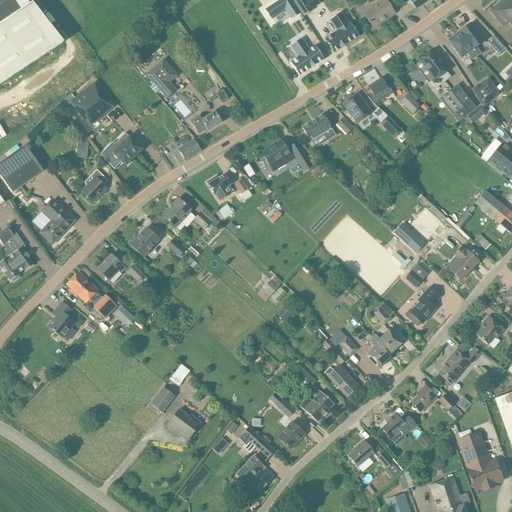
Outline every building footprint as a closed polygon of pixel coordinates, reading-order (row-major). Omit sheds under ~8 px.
[(0,0),(0,11),(17,0),(0,0)] [(32,3),(29,5),(25,0),(17,0),(0,11),(0,84),(63,43),(32,3)] [(280,0),(267,9),(265,10),(266,12),(270,19),(284,9),(291,20),(300,14),(291,0),(280,0)] [(292,0),(302,14),(304,16),(312,11),(311,9),(320,4),(317,0),(292,0)] [(326,0),(333,11),(345,3),(343,0),(326,0)] [(394,14),(384,0),(364,15),(373,29),(382,22),(381,20),(384,18),(385,20),(394,14)] [(430,0),(408,0),(416,10),(430,0)] [(511,1),(507,6),(503,1),(490,11),(503,27),(508,22),(511,26),(511,1)] [(325,40),(326,41),(334,53),(340,49),(346,45),(359,37),(358,36),(350,23),(349,24),(344,17),(333,24),(332,24),(337,32),(334,34),(325,40)] [(470,24),(459,32),(477,57),(481,54),(476,48),(483,43),(470,24)] [(459,33),(448,41),(460,59),(467,54),(472,61),(477,57),(459,32),(458,33),(459,33)] [(505,49),(493,37),(487,43),(498,55),(505,49)] [(298,58),(290,63),(299,76),(311,69),(315,66),(317,65),(317,64),(324,60),(315,46),(309,50),(302,40),(301,40),(291,47),(290,47),(298,58)] [(446,69),(432,52),(419,62),(430,75),(427,78),(433,86),(435,89),(450,78),(445,70),(446,69)] [(163,62),(148,75),(167,98),(175,92),(167,83),(175,76),(165,64),(163,62)] [(386,87),(381,79),(368,87),(374,96),(371,98),(375,104),(393,93),(388,85),(386,87)] [(483,108),(498,94),(490,82),(482,88),(480,85),(472,91),(483,108)] [(94,84),(70,103),(73,106),(89,126),(113,107),(94,84)] [(475,108),(457,85),(439,99),(458,122),(475,108)] [(413,89),(410,93),(415,99),(419,95),(413,89)] [(511,89),(496,105),(506,116),(511,110),(511,89)] [(219,90),(215,98),(217,96),(221,102),(228,98),(223,90),(220,92),(219,90)] [(371,114),(357,94),(343,104),(357,124),(371,114)] [(420,107),(408,96),(401,103),(413,114),(420,107)] [(466,117),(472,124),(485,113),(479,106),(466,117)] [(222,123),(215,112),(203,119),(200,115),(190,121),(198,135),(206,130),(207,131),(222,123)] [(323,115),(302,128),(307,136),(311,142),(324,134),(329,141),(336,137),(331,129),(332,129),(323,115)] [(0,116),(0,143),(10,139),(0,116)] [(402,131),(388,117),(380,124),(395,139),(402,131)] [(426,118),(421,123),(426,127),(430,122),(426,118)] [(353,128),(343,119),(337,125),(346,135),(353,128)] [(422,145),(430,152),(441,140),(434,133),(422,145)] [(511,141),(505,133),(501,139),(511,147),(511,141)] [(141,150),(125,134),(120,139),(123,142),(118,148),(116,146),(109,154),(116,161),(118,159),(125,166),(141,150)] [(201,151),(191,136),(187,138),(186,137),(179,142),(182,147),(172,154),(180,165),(201,151)] [(269,148),(261,153),(266,161),(270,166),(273,172),(286,165),(282,159),(289,154),(286,149),(281,141),(273,145),(274,146),(270,149),(269,148)] [(89,158),(89,143),(79,143),(78,157),(89,158)] [(308,161),(297,143),(289,147),(304,172),(308,169),(312,176),(322,170),(318,164),(313,167),(312,166),(316,164),(313,159),(308,161)] [(495,153),(511,166),(511,152),(501,144),(495,153)] [(43,172),(25,146),(0,162),(0,176),(12,194),(43,172)] [(511,175),(511,166),(495,153),(488,161),(508,178),(510,174),(511,175)] [(105,179),(96,170),(85,182),(85,184),(87,186),(81,192),(92,203),(106,189),(101,184),(105,179)] [(231,184),(225,175),(218,179),(216,177),(207,183),(219,201),(230,194),(226,187),(231,184)] [(248,190),(241,181),(235,185),(241,195),(248,190)] [(278,195),(274,191),(269,197),(272,200),(278,195)] [(511,214),(485,191),(474,204),(511,235),(511,214)] [(256,198),(249,204),(257,213),(264,207),(256,198)] [(185,206),(178,199),(162,216),(169,223),(175,228),(181,222),(187,227),(193,221),(204,231),(204,230),(208,234),(214,228),(219,223),(204,209),(196,218),(189,212),(191,211),(185,206)] [(71,217),(53,200),(41,212),(51,221),(40,233),(52,245),(72,224),(68,221),(71,217)] [(233,214),(227,205),(219,211),(224,219),(233,214)] [(466,212),(455,225),(456,226),(460,230),(471,217),(470,215),(466,212)] [(13,237),(7,228),(0,232),(0,241),(2,245),(6,243),(10,249),(3,253),(6,258),(0,262),(0,267),(10,282),(19,275),(18,274),(24,269),(25,271),(33,265),(28,258),(29,257),(26,253),(25,254),(21,249),(24,247),(16,235),(13,237)] [(159,240),(146,228),(130,246),(143,258),(159,240)] [(428,241),(414,228),(403,240),(425,261),(424,263),(428,267),(437,258),(432,253),(433,253),(425,245),(428,241)] [(490,245),(480,235),(475,240),(485,251),(490,245)] [(185,251),(172,240),(167,246),(179,257),(185,251)] [(191,247),(188,250),(196,257),(199,254),(191,247)] [(465,252),(461,248),(454,255),(459,259),(449,270),(461,281),(478,262),(466,251),(465,252)] [(125,269),(111,256),(97,270),(109,281),(118,271),(120,273),(125,269)] [(194,261),(189,257),(184,262),(189,266),(194,261)] [(427,275),(417,265),(405,279),(415,288),(427,275)] [(144,277),(134,267),(128,273),(138,283),(144,277)] [(97,291),(78,273),(66,285),(85,303),(89,300),(96,306),(94,308),(104,318),(116,306),(105,296),(103,299),(96,292),(97,291)] [(295,295),(275,276),(263,289),(270,296),(278,287),(280,289),(272,298),(277,303),(286,294),(291,299),(295,295)] [(440,297),(430,287),(418,300),(420,302),(410,313),(408,312),(404,316),(416,327),(420,323),(422,324),(436,309),(432,306),(440,297)] [(511,287),(503,299),(511,305),(511,306),(511,287)] [(72,311),(61,303),(52,314),(56,318),(48,327),(62,338),(63,337),(68,341),(76,332),(71,328),(76,323),(67,316),(72,311)] [(361,304),(356,308),(360,313),(365,308),(361,304)] [(124,317),(130,324),(135,319),(122,307),(118,311),(114,315),(121,321),(124,317)] [(391,319),(380,307),(372,314),(383,326),(391,319)] [(284,308),(277,315),(281,320),(289,313),(284,308)] [(210,312),(206,309),(202,314),(209,319),(211,316),(209,314),(210,312)] [(495,323),(488,317),(482,323),(484,325),(476,335),(483,341),(488,345),(494,338),(496,339),(504,330),(495,323)] [(135,324),(141,329),(143,326),(137,321),(135,324)] [(85,328),(92,333),(96,328),(89,323),(85,328)] [(267,330),(263,334),(268,339),(272,335),(267,330)] [(372,339),(389,356),(401,345),(389,332),(380,340),(376,335),(372,339)] [(335,340),(332,343),(345,357),(348,355),(350,357),(357,350),(346,338),(345,339),(341,334),(335,340)] [(346,360),(327,339),(322,344),(341,365),(346,360)] [(390,358),(389,356),(372,339),(369,341),(375,347),(365,356),(378,369),(390,358)] [(464,355),(471,347),(465,342),(458,350),(464,355)] [(480,353),(474,348),(465,358),(456,351),(446,361),(448,363),(438,374),(445,381),(451,385),(465,368),(470,363),(471,364),(480,353)] [(55,362),(51,367),(56,371),(60,366),(55,362)] [(182,364),(170,379),(180,386),(192,371),(182,364)] [(319,377),(303,364),(296,372),(312,385),(319,377)] [(358,387),(339,366),(334,371),(330,367),(323,373),(331,382),(329,385),(335,392),(338,389),(346,398),(358,387)] [(486,388),(494,379),(487,373),(479,382),(486,388)] [(415,409),(416,409),(420,413),(436,398),(432,394),(425,386),(419,392),(415,395),(417,397),(410,403),(412,405),(412,406),(412,408),(414,409),(415,409)] [(174,397),(163,389),(151,405),(162,412),(174,397)] [(334,405),(320,392),(312,402),(307,397),(299,406),(303,411),(317,423),(323,417),(324,417),(329,412),(328,411),(334,405)] [(279,397),(275,393),(269,399),(276,406),(276,407),(288,418),(295,411),(282,400),(279,397)] [(511,393),(495,400),(511,448),(511,393)] [(454,405),(445,395),(439,401),(448,411),(454,405)] [(188,418),(178,410),(167,426),(187,441),(194,432),(200,424),(201,424),(190,416),(188,418)] [(387,424),(381,429),(387,436),(388,438),(390,437),(393,437),(394,438),(401,432),(404,436),(416,425),(408,416),(403,420),(401,422),(396,416),(395,414),(394,414),(394,415),(391,417),(386,422),(387,424)] [(231,436),(238,426),(232,422),(226,432),(231,436)] [(303,433),(292,422),(277,438),(290,450),(305,435),(303,433)] [(242,434),(238,439),(245,445),(242,447),(249,454),(255,447),(256,448),(260,451),(268,458),(274,452),(274,451),(248,427),(242,434)] [(489,463),(479,433),(457,441),(475,491),(504,481),(497,460),(489,463)] [(423,447),(425,450),(432,445),(432,444),(424,435),(420,438),(426,444),(423,447)] [(224,437),(213,448),(220,456),(231,444),(224,437)] [(374,453),(363,441),(358,446),(359,447),(348,457),(357,467),(374,453)] [(392,464),(382,453),(377,458),(386,469),(392,464)] [(273,477),(253,457),(236,475),(237,477),(245,484),(246,482),(258,493),(273,477)] [(465,511),(453,477),(427,487),(436,511),(465,511)] [(409,511),(403,493),(384,500),(388,511),(409,511)]
